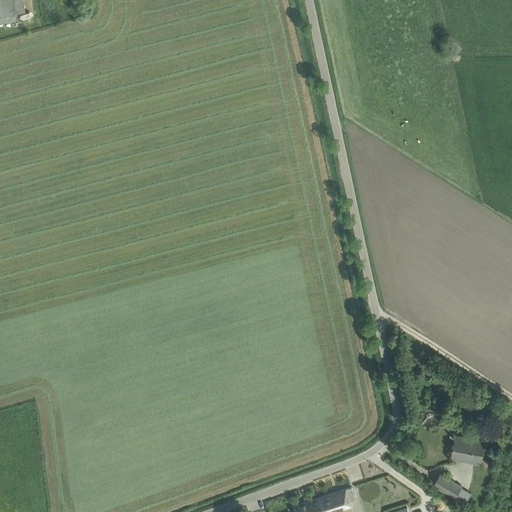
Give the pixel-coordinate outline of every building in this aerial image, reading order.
[(0,0),(0,15),(25,12),(22,0),(0,0)] [(456,436),(452,458),(481,463),(485,441),(456,436)] [(461,486),(441,473),(434,483),(455,497),(461,486)] [(352,487),(318,498),(322,507),(323,507),(324,511),(352,511),(349,502),(356,500),(352,487)] [(318,498),(293,506),(295,511),(324,511),(323,507),(322,507),(318,498)]
